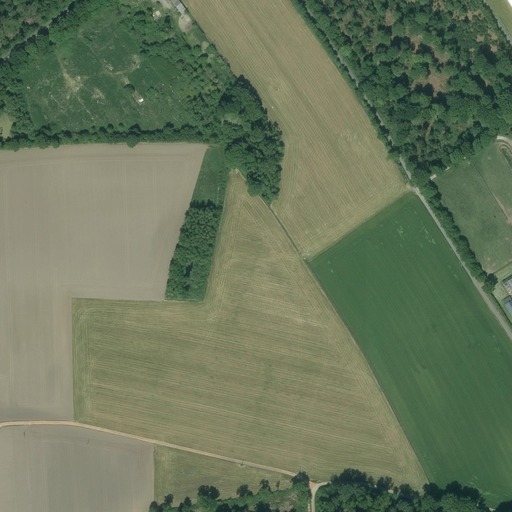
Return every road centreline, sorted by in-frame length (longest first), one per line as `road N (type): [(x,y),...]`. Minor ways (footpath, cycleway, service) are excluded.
road 1 (unclassified): [(298,0),(511,339)]
road 2 (unclassified): [(494,511),(345,482),(315,488),(312,511)]
